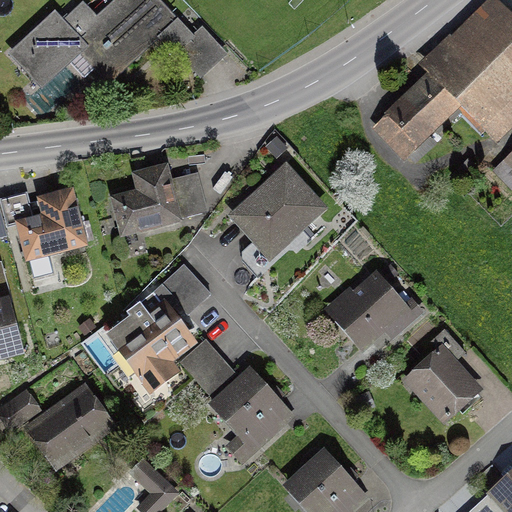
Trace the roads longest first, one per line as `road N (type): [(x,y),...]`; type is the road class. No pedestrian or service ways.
road 1 (tertiary): [(0,154),(130,138),(266,105),(325,76),(433,0)]
road 2 (residential): [(194,262),(416,505)]
road 3 (residential): [(416,505),(511,429)]
